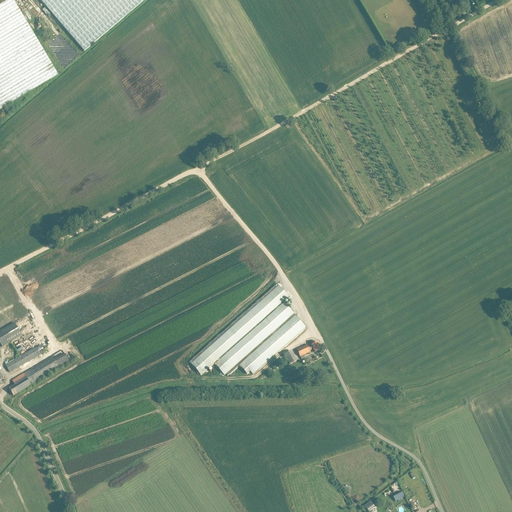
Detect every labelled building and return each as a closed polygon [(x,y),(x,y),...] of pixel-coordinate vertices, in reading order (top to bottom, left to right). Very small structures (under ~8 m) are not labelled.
[(8,0),(0,5),(0,109),(58,75),(13,0),(8,0)] [(39,0),(84,52),(144,0),(39,0)] [(289,298),(277,285),(189,362),(201,376),(214,365),(224,376),(225,375),(227,377),(239,366),(246,375),(250,372),(252,375),(306,327),(284,303),(289,298)] [(0,345),(1,345),(2,347),(22,336),(14,323),(0,331),(0,345)] [(307,345),(297,350),(300,357),(301,360),(305,358),(303,355),(310,352),(310,351),(313,349),(315,353),(321,349),(318,342),(311,345),(312,346),(308,348),(307,345)] [(5,365),(9,373),(45,353),(40,345),(5,365)] [(284,355),(289,365),(297,361),(292,351),(284,355)] [(54,361),(52,357),(12,381),(14,385),(8,388),(13,396),(30,385),(33,384),(70,363),(65,354),(54,361)] [(393,497),(396,502),(405,497),(402,492),(393,497)] [(366,508),(369,511),(375,507),(372,503),(366,508)]
